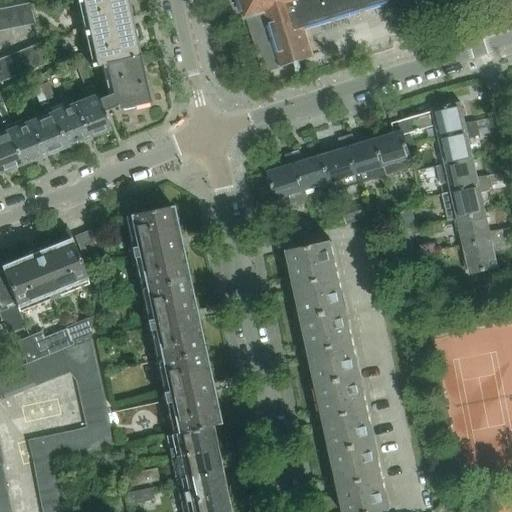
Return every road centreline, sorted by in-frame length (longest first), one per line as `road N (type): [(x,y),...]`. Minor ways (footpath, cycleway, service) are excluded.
road 1 (residential): [(207,137),(291,511)]
road 2 (residential): [(207,137),(511,45)]
road 3 (residential): [(0,221),(207,137)]
road 4 (residential): [(207,137),(176,0)]
